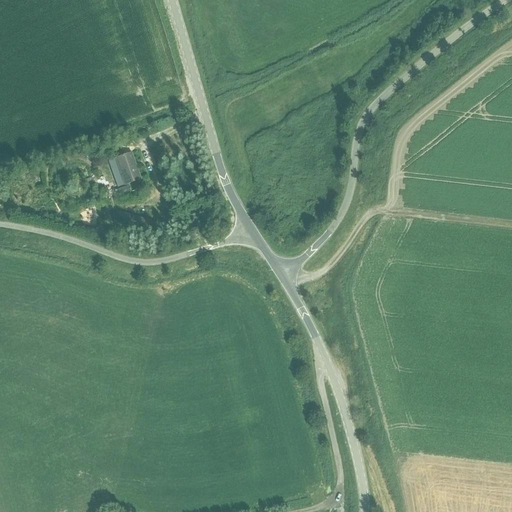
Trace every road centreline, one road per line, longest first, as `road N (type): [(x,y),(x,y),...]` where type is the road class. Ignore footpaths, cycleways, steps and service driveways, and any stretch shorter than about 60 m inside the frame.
road 1 (unclassified): [(279,271),(307,254),(338,217),(354,148),(376,103),(508,0)]
road 2 (unclassified): [(0,225),(141,262),(251,231)]
road 3 (tertiary): [(364,511),(336,387),(279,271)]
road 4 (track): [(511,227),(378,211),(328,263),(288,285)]
road 5 (tertiary): [(251,231),(225,181),(171,0)]
